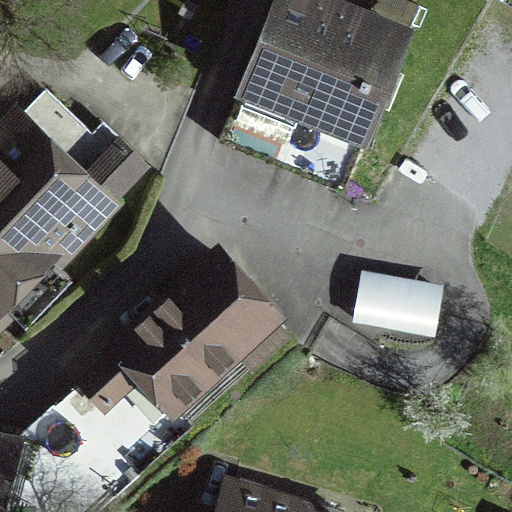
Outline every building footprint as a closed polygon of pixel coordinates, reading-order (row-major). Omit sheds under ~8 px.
[(402,34),(316,0),(273,0),(214,142),(278,167),(339,191),(402,34)] [(0,136),(0,304),(97,201),(100,204),(138,163),(97,125),(87,135),(41,93),(0,136)] [(220,262),(206,261),(78,377),(85,384),(24,439),(11,436),(0,479),(0,508),(15,511),(83,511),(184,421),(181,418),(280,329),(220,262)] [(356,318),(433,332),(441,289),(364,274),(356,318)] [(0,479),(11,436),(0,433),(0,479)] [(330,511),(231,482),(221,511),(330,511)]
